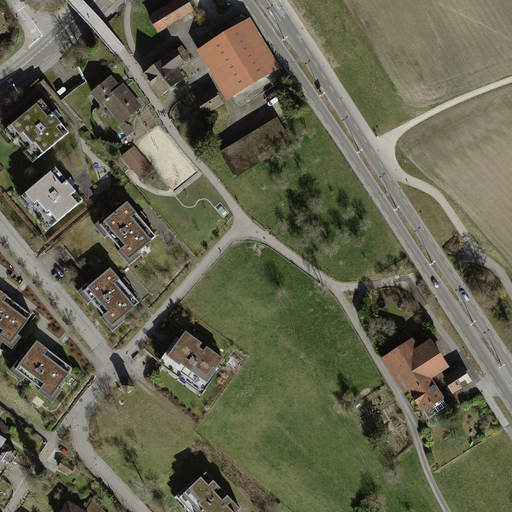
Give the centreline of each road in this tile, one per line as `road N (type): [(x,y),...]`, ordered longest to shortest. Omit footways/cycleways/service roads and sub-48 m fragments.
road 1 (tertiary): [(244,0),(511,402)]
road 2 (tertiary): [(511,375),(266,0)]
road 3 (track): [(332,287),(410,416),(447,511)]
road 4 (residential): [(116,365),(83,410),(82,440),(143,511)]
road 5 (residential): [(0,229),(116,365)]
road 6 (track): [(378,147),(432,112),(511,80)]
road 7 (track): [(332,287),(405,280),(473,249)]
road 8 (track): [(378,147),(404,178),(441,200),(473,249)]
road 9 (track): [(405,280),(483,390)]
